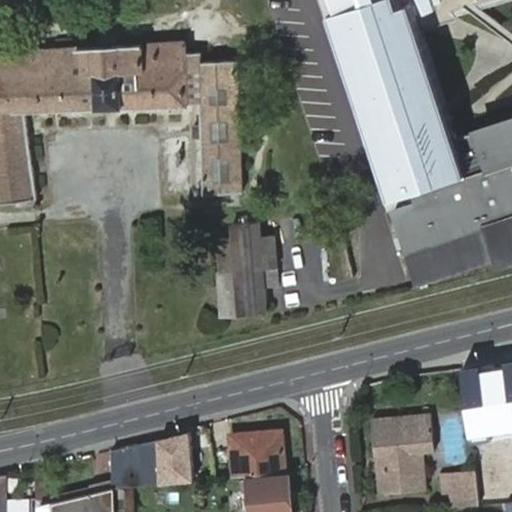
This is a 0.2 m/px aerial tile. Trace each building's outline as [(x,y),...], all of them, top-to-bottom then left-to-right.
[(511,0),(335,0),(338,9),(330,12),(391,198),(413,191),(416,201),(395,208),(418,275),(497,249),(500,258),(511,253),(511,0)] [(23,112),(192,102),(191,99),(206,98),(211,189),(248,186),(239,56),(203,58),(203,49),(188,50),(187,40),(108,44),(0,51),(0,202),(28,200),(23,112)] [(231,236),(219,236),(221,269),(219,269),(222,315),(239,313),(266,312),(264,285),(280,284),(274,231),(259,232),(257,218),(231,221),(231,236)] [(323,245),(325,279),(352,277),(350,243),(323,245)] [(511,356),(461,364),(472,437),(511,430),(511,356)] [(376,415),(382,491),(429,487),(427,450),(438,450),(435,411),(376,415)] [(231,435),(235,468),(284,464),(281,427),(261,428),(261,433),(231,435)] [(156,439),(144,442),(147,485),(159,484),(156,439)] [(144,442),(111,450),(113,489),(131,487),(147,485),(144,442)] [(45,500),(46,466),(0,476),(0,511),(34,511),(35,500),(45,500)] [(455,489),(456,504),(485,502),(482,472),(464,472),(465,488),(455,489)] [(292,511),(290,475),(242,480),(243,487),(251,487),(253,511),(292,511)] [(131,487),(113,489),(114,511),(116,511),(132,511),(131,487)] [(39,505),(38,511),(114,511),(113,489),(39,505)]
